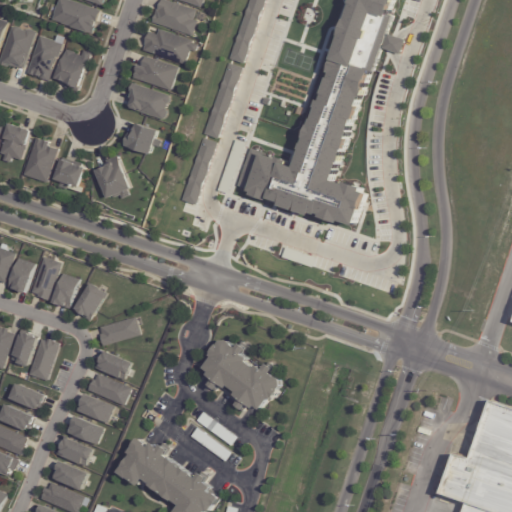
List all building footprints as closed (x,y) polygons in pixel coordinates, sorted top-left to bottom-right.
[(59,0),(69,0),(101,11),(93,35),(62,24),(62,23),(53,20),(59,0)] [(153,23),(157,9),(159,9),(161,0),(164,0),(196,11),(193,20),(197,22),(193,36),(153,23)] [(177,0),(204,0),(201,8),(177,0)] [(246,64),(265,0),(249,0),(232,60),(246,64)] [(353,0),(307,170),(284,164),(285,160),(250,150),(238,193),(359,226),(369,190),(341,182),(378,48),(404,55),(408,40),(390,35),(399,0),(353,0)] [(0,20),(12,24),(0,60),(0,20)] [(0,64),(13,27),(14,27),(17,27),(20,28),(21,30),(26,31),(26,30),(29,30),(34,31),(36,33),(25,69),(18,66),(18,68),(9,65),(9,67),(0,64)] [(147,51),(149,45),(148,45),(152,32),(159,35),(161,29),(195,41),(195,43),(199,45),(197,52),(193,50),(187,65),(147,51)] [(40,36),(56,41),(58,35),(66,38),(52,82),(39,78),(40,76),(37,76),(28,74),(40,36)] [(70,89),(66,87),(68,81),(58,78),(67,50),(75,53),(75,54),(83,56),(85,51),(92,53),(90,59),(91,59),(81,92),(70,89)] [(137,79),(142,66),(146,67),(149,58),(182,68),(174,91),(137,79)] [(243,68),(229,63),(205,135),(220,140),(243,68)] [(129,108),(131,100),(130,100),(132,93),(130,92),(133,83),(171,96),(170,98),(171,101),(170,103),(168,105),(166,110),(168,110),(168,114),(167,118),(164,121),(129,108)] [(0,120),(8,123),(0,145),(0,120)] [(20,127),(35,132),(25,161),(15,158),(13,164),(7,162),(9,156),(4,154),(14,124),(20,127)] [(126,146),(131,133),(134,135),(138,124),(160,131),(157,139),(162,141),(160,148),(154,146),(152,155),(126,146)] [(48,141),(54,143),(52,147),(62,150),(51,184),(28,176),(40,139),(47,141),(48,141)] [(217,143),(203,139),(184,201),(198,206),(217,143)] [(231,162),(240,164),(246,144),(236,141),(232,155),(233,155),(231,162)] [(101,172),(112,167),(109,161),(121,156),(136,190),(131,192),(133,196),(126,200),(124,195),(113,200),(101,172)] [(77,163),(79,164),(79,166),(83,167),(84,166),(90,169),(83,189),(72,185),(70,191),(62,188),(64,182),(60,180),(67,160),(77,163)] [(0,248),(17,254),(6,284),(0,282),(0,248)] [(310,267),(314,257),(286,248),(282,258),(310,267)] [(45,258),(63,264),(50,301),(39,297),(39,295),(33,293),(45,258)] [(20,259),(37,265),(27,294),(10,288),(20,259)] [(54,304),(64,273),(82,279),(71,309),(66,307),(65,308),(54,304)] [(93,284),(102,289),(102,290),(108,294),(92,321),(85,317),(85,316),(77,310),(93,284)] [(101,328),(137,318),(142,336),(104,346),(103,342),(104,342),(102,335),(103,335),(101,328)] [(0,369),(0,327),(5,329),(6,328),(11,330),(10,333),(16,335),(3,371),(0,369)] [(23,330),(30,332),(29,334),(37,337),(37,338),(40,339),(30,367),(19,364),(19,362),(13,360),(23,330)] [(31,375),(43,340),(49,342),(50,339),(55,341),(55,342),(61,344),(48,381),(31,375)] [(268,370),(269,371),(273,365),(280,370),(277,374),(287,382),(288,388),(285,392),(286,393),(280,401),(279,400),(277,402),(275,401),(267,411),(262,408),(260,410),(254,406),(250,412),(243,407),(247,401),(241,397),(243,394),(234,387),(232,390),(226,386),(222,392),(215,386),(219,381),(213,376),(215,374),(210,370),(218,359),(216,357),(217,355),(216,354),(223,346),(226,342),(233,342),(238,345),(238,346),(242,349),(245,345),(246,345),(247,344),(252,347),(250,349),(252,350),(248,356),(254,360),(252,363),(261,370),(263,367),(268,370)] [(97,368),(100,361),(102,361),(105,354),(106,355),(107,352),(134,364),(130,374),(129,374),(126,380),(97,368)] [(99,375),(133,389),(126,407),(104,397),(103,396),(90,390),(91,386),(92,387),(95,380),(97,381),(99,375)] [(18,384),(48,396),(42,409),(40,408),(38,407),(37,410),(11,399),(18,384)] [(87,394),(116,407),(109,424),(80,412),(87,394)] [(511,511),(511,408),(491,401),(470,458),(454,453),(441,491),(466,501),(462,511),(511,511)] [(1,420),(7,405),(36,417),(31,430),(29,429),(27,429),(26,431),(1,420)] [(235,448),(200,423),(207,413),(242,439),(235,448)] [(70,433),(77,417),(105,429),(98,446),(70,433)] [(0,426),(28,438),(25,444),(27,445),(22,456),(0,446),(0,426)] [(236,455),(230,464),(194,438),(201,429),(236,455)] [(60,446),(62,447),(65,440),(66,441),(67,438),(95,449),(91,461),(90,460),(88,461),(86,466),(82,465),(57,455),(60,446)] [(144,441),(145,441),(152,446),(151,447),(154,449),(157,445),(164,450),(166,447),(174,452),(171,458),(175,461),(176,460),(186,467),(185,469),(187,470),(188,469),(198,476),(198,477),(202,481),(206,475),(209,478),(210,476),(213,478),(212,480),(214,481),(211,485),(218,490),(215,494),(218,496),(219,495),(227,501),(219,511),(183,511),(186,508),(179,503),(178,504),(156,488),(157,487),(149,481),(144,489),(138,485),(138,484),(133,480),(133,481),(124,475),(128,469),(128,468),(133,460),(134,461),(136,457),(134,455),(138,449),(138,448),(143,440),(144,441)] [(0,451),(20,460),(15,472),(13,471),(10,477),(0,472),(0,451)] [(62,462),(90,474),(83,491),(56,479),(59,471),(58,470),(62,462)] [(72,511),(42,499),(45,493),(47,488),(49,489),(52,483),(86,498),(80,511),(72,511)] [(0,511),(0,490),(9,495),(0,511)]
